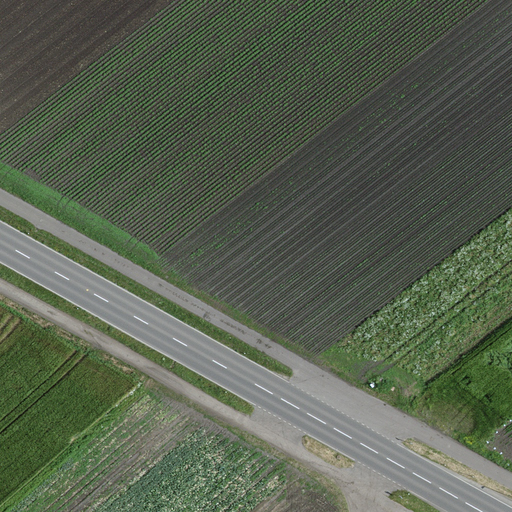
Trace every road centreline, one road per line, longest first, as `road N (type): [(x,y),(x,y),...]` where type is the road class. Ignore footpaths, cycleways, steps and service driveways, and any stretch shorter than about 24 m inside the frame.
road 1 (track): [(0,198),(354,399),(511,476)]
road 2 (primary): [(474,511),(0,242)]
road 3 (track): [(0,300),(381,511)]
